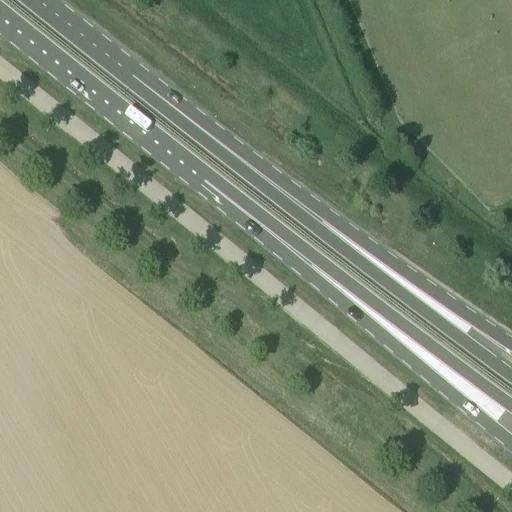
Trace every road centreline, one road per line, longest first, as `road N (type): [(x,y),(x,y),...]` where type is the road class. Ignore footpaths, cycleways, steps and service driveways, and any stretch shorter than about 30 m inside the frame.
road 1 (unclassified): [(0,68),(511,491)]
road 2 (primary): [(511,375),(244,173),(142,85)]
road 3 (primary): [(511,345),(142,85)]
road 4 (primary): [(215,188),(511,444)]
road 5 (primary): [(215,188),(511,407)]
road 6 (primary): [(0,15),(215,188)]
road 7 (primary): [(142,85),(34,0)]
